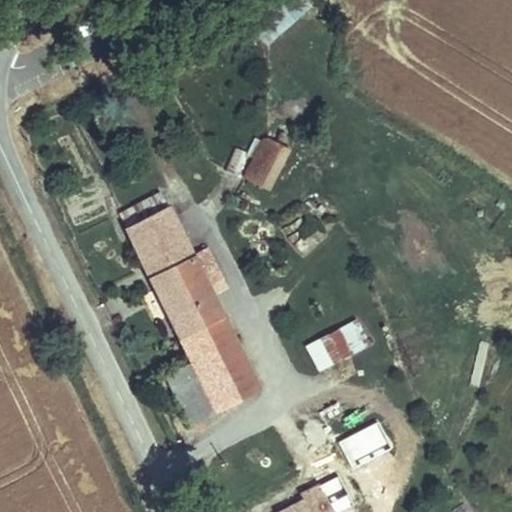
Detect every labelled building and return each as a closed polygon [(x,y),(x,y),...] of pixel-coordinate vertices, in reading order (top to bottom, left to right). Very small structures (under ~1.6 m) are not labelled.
[(263,47),(306,9),(298,0),(276,0),(246,27),(263,47)] [(274,139),(250,181),(272,192),(296,151),(274,139)] [(195,357),(219,404),(257,385),(167,205),(129,224),(195,357)] [(367,345),(354,320),(303,348),(316,373),(367,345)] [(195,357),(168,371),(192,417),(219,404),(195,357)] [(339,511),(326,483),(309,491),(314,502),(292,511),(339,511)]
